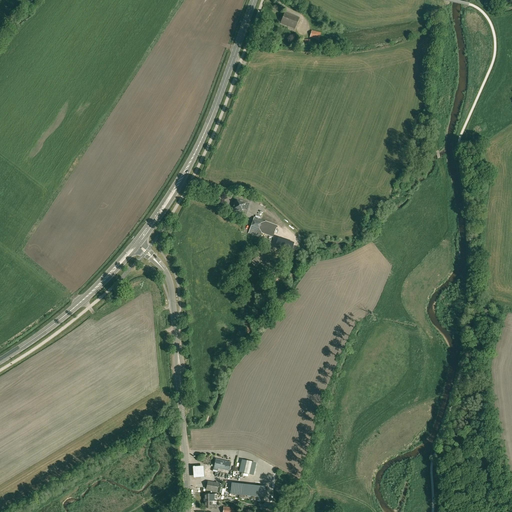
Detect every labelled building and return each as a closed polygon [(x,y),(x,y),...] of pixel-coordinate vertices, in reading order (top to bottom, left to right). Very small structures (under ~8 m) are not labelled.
[(295,30),(300,18),(285,12),(280,24),(295,30)] [(310,39),(320,40),(320,32),(311,31),(310,39)] [(249,204),(246,203),(236,199),(232,210),(242,213),(243,210),(247,211),(249,204)] [(277,225),(260,220),(261,217),(258,216),(257,218),(254,217),(248,234),(260,238),(261,233),(273,237),(277,225)] [(282,241),(279,250),(289,254),(293,244),(282,241)] [(214,468),(218,469),(229,471),(231,463),(216,459),(214,468)] [(244,473),(249,474),(253,475),(256,463),(246,461),(244,473)] [(193,477),(204,477),(204,466),(193,466),(193,477)] [(218,484),(208,482),(206,490),(213,491),(213,492),(217,493),(218,484)] [(230,494),(264,498),(265,487),(231,483),(230,494)]
